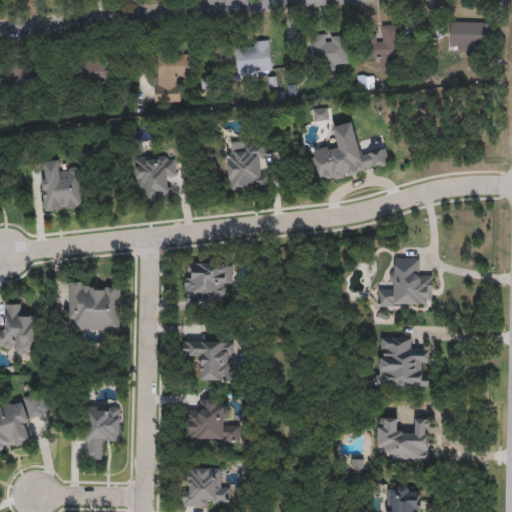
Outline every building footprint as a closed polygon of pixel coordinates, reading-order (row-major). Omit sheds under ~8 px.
[(482,42),(482,50),(449,50),(449,21),(490,21),(490,42),(482,42)] [(360,58),(361,37),(381,38),(382,25),(403,26),(400,71),(379,70),(380,59),(360,58)] [(310,34),(345,33),(346,63),(334,64),(334,69),(311,69),(310,34)] [(235,43),(270,41),(272,71),(237,73),(235,43)] [(155,101),(155,52),(191,53),(191,78),(180,78),(180,101),(155,101)] [(81,81),(81,57),(111,57),(111,81),(81,81)] [(37,94),(0,93),(0,76),(8,76),(8,64),(37,64),(37,94)] [(335,146),(331,127),(352,123),(359,154),(386,148),(390,167),(321,182),(314,151),(335,146)] [(230,191),(226,142),(265,139),(267,158),(258,158),(260,176),(269,175),(270,188),(230,191)] [(176,176),(167,176),(169,199),(139,201),(135,157),(174,154),(176,176)] [(40,173),(47,172),(46,161),(59,160),(60,170),(82,168),(85,209),(43,212),(40,173)] [(432,307),(378,307),(378,288),(391,288),(392,258),(422,258),(421,275),(432,275),(432,307)] [(233,264),(232,286),(224,286),(224,302),(205,301),(205,292),(185,292),(186,263),(233,264)] [(68,331),(69,283),(121,284),(120,332),(68,331)] [(0,326),(7,326),(6,304),(21,304),(21,314),(38,314),(38,353),(8,354),(8,345),(0,345),(0,326)] [(430,388),(379,388),(378,338),(410,337),(410,348),(430,348),(430,388)] [(232,342),(232,381),(202,381),(202,360),(184,360),(184,342),(232,342)] [(0,451),(0,405),(42,396),(47,414),(27,419),(33,443),(0,451)] [(240,443),(185,443),(186,409),(197,410),(197,399),(229,400),(229,423),(240,423),(240,443)] [(120,406),(120,440),(106,440),(106,459),(88,459),(88,406),(120,406)] [(387,460),(387,450),(377,449),(378,418),(397,418),(397,429),(414,429),(414,419),(430,419),(429,461),(387,460)] [(220,487),(229,487),(229,507),(184,507),(184,467),(220,467),(220,487)] [(387,511),(388,486),(417,486),(417,511),(387,511)]
